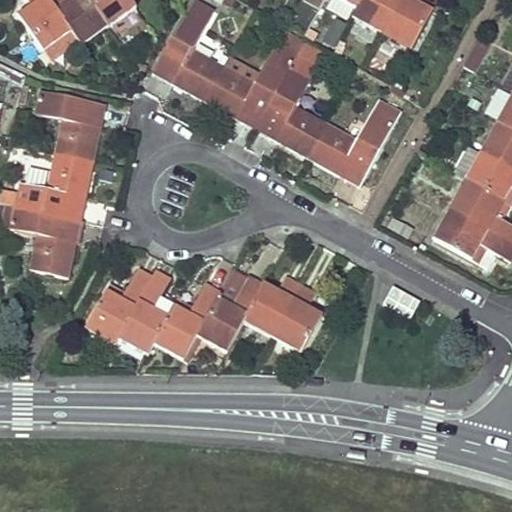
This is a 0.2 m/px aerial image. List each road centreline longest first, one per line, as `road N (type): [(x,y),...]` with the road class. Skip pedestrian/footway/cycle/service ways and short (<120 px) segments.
road 1 (tertiary): [(0,405),(327,419),(486,452)]
road 2 (residential): [(511,328),(282,201)]
road 3 (residential): [(194,151),(159,158),(141,185),(144,215),(162,235),(190,242),(253,222),(282,201)]
